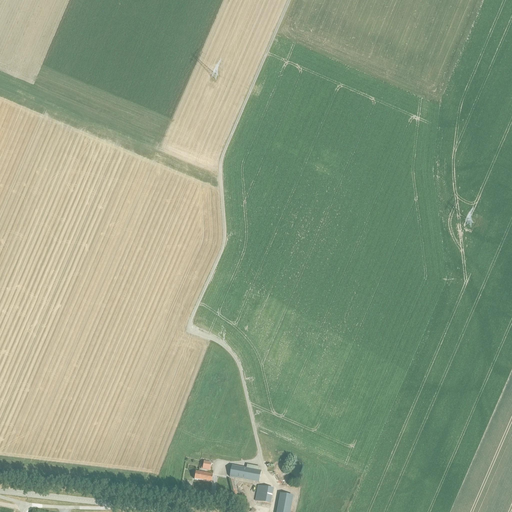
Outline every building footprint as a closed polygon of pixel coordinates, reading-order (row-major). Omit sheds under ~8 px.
[(201,469),(210,471),(211,463),(204,462),(203,467),(201,467),(201,469)] [(232,466),(230,477),(260,483),(262,472),(260,471),(247,469),(232,466)] [(212,483),(213,475),(196,471),(194,479),(212,483)] [(271,504),(274,489),(259,486),(256,501),(271,504)] [(291,511),(295,495),(281,493),(278,511),(291,511)]
